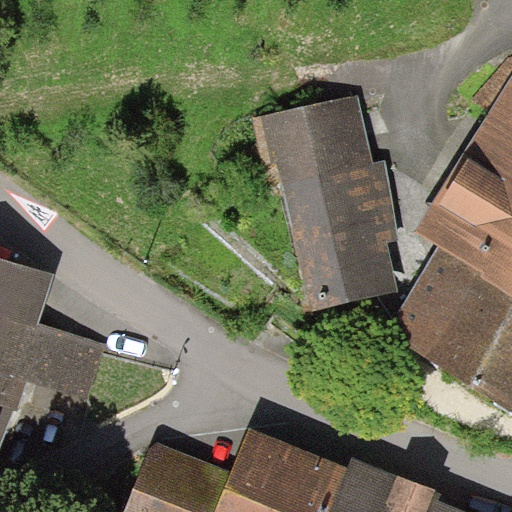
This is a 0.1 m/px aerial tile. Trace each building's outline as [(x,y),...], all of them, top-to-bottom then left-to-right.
[(491,110),(511,75),(511,56),(509,57),(473,98),(491,110)] [(511,75),(491,110),(417,231),(438,243),(385,332),(511,408),(511,75)] [(359,93),(262,114),(279,193),(305,311),(399,291),(388,241),(401,238),(384,160),(374,162),(359,93)] [(269,196),(279,193),(262,114),(252,117),(269,196)] [(54,276),(0,257),(0,440),(12,406),(17,408),(26,380),(87,401),(106,345),(38,323),(54,276)] [(330,511),(348,467),(249,428),(232,472),(215,511),(330,511)] [(215,511),(232,472),(153,440),(124,511),(215,511)] [(441,490),(352,456),(348,467),(330,511),(471,511),(438,499),(441,490)]
